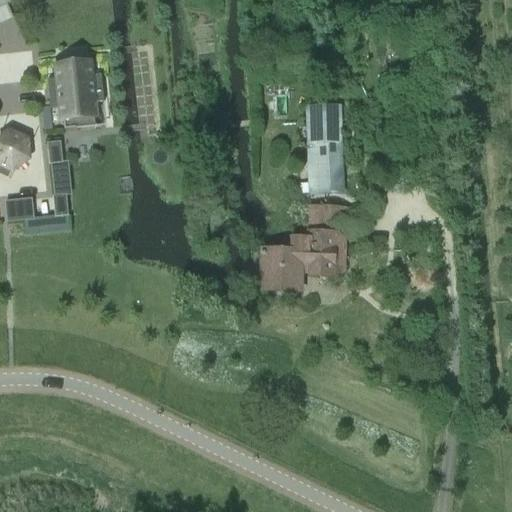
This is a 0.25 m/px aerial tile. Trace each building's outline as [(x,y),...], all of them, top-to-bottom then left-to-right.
[(55,81),(47,82),(50,110),(57,109),(57,108),(60,108),(61,122),(64,121),(64,124),(63,124),(64,131),(76,130),(76,129),(94,127),(93,115),(94,115),(93,101),(101,100),(101,101),(103,101),(100,73),(92,74),(92,75),(91,75),(89,64),(56,68),(57,81),(55,82),(55,81)] [(344,196),(341,107),(303,109),(307,197),(344,196)] [(9,133),(0,139),(0,165),(12,171),(28,160),(27,141),(9,133)] [(66,196),(52,198),(54,220),(66,218),(69,218),(66,196)] [(32,201),(4,203),(6,223),(34,221),(32,201)] [(263,288),(278,287),(278,293),(297,293),(297,265),(310,266),(309,275),(329,276),(329,274),(341,274),(341,256),(341,239),(354,239),(355,213),(307,213),(307,239),(298,239),(298,245),(291,245),(291,258),(258,258),(258,260),(261,260),(263,288)]
